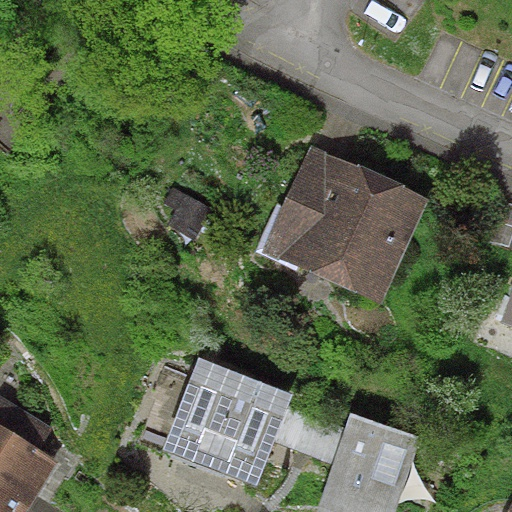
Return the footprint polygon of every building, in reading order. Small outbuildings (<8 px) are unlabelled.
[(430,199),(311,145),(283,206),(278,203),(255,252),(296,270),(298,267),(381,305),(430,199)] [(211,208),(173,187),(165,202),(177,208),(169,224),(195,238),(211,208)] [(508,247),(511,235),(511,202),(493,196),(480,237),(508,247)] [(511,294),(501,323),(511,327),(511,294)] [(294,393),(199,357),(163,450),(257,486),(274,441),(294,448),(307,413),(288,406),(294,393)] [(0,399),(0,511),(27,511),(59,461),(40,450),(53,428),(1,397),(0,399)] [(394,511),(421,436),(350,412),(345,427),(333,463),(316,511),(394,511)] [(307,413),(294,448),(333,463),(345,427),(307,413)]
